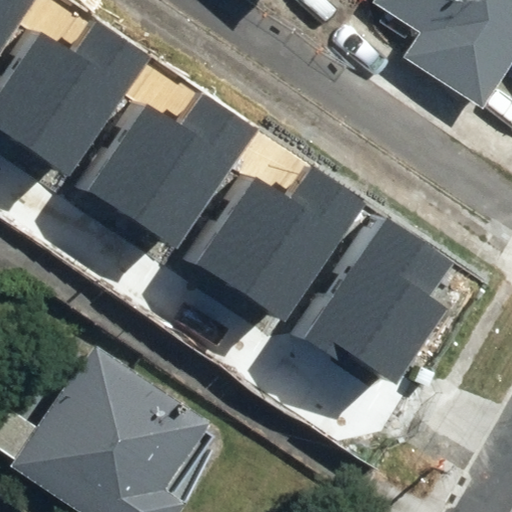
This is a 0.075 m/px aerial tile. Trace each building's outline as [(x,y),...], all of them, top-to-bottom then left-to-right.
[(0,0),(0,45),(29,0),(0,0)] [(387,60),(468,115),(510,54),(511,55),(511,0),(362,0),(356,8),(401,39),(387,60)] [(30,37),(0,83),(0,122),(70,167),(145,50),(80,10),(53,52),(30,37)] [(141,114),(93,188),(181,244),(256,127),(191,86),(164,129),(141,114)] [(248,186),(200,261),(288,316),(363,200),(298,159),(271,201),(248,186)] [(381,221),(304,337),(373,383),(381,371),(396,381),(446,305),(430,294),(448,266),(381,221)] [(164,511),(144,498),(191,434),(79,352),(0,459),(0,473),(53,511),(164,511)]
